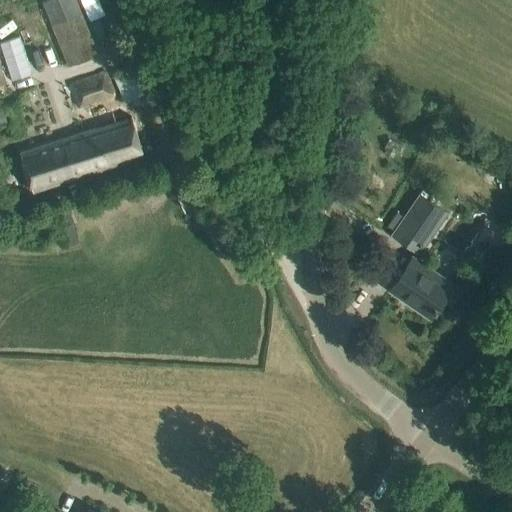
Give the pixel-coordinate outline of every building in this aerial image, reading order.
[(52,23),(70,66),(98,54),(81,11),(52,23)] [(105,72),(69,86),(76,108),(113,93),(105,72)] [(130,113),(80,129),(93,172),(144,156),(130,113)] [(93,172),(80,129),(18,149),(31,192),(93,172)] [(421,195),(394,235),(419,252),(446,212),(421,195)] [(392,289),(393,290),(395,288),(413,300),(412,303),(430,315),(433,310),(435,311),(437,307),(436,306),(442,297),(450,302),(459,289),(425,266),(421,272),(409,265),(392,289)]
